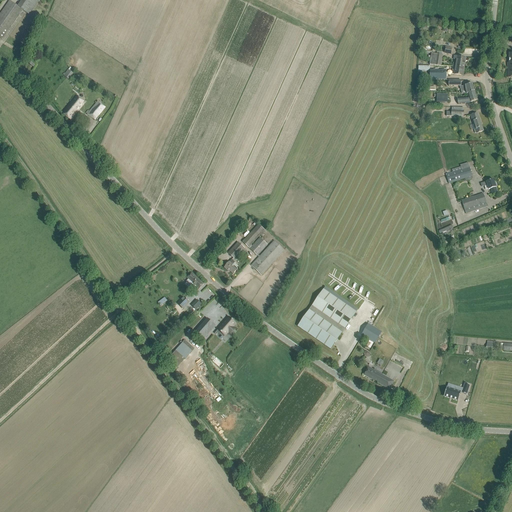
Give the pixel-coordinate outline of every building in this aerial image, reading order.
[(37,0),(22,0),(18,6),(29,14),(38,1),(37,0)] [(9,1),(0,13),(0,37),(2,39),(22,10),(9,1)] [(446,47),(444,54),(451,55),(453,48),(446,47)] [(431,53),(429,65),(441,66),(443,55),(431,53)] [(455,67),(464,68),(465,58),(454,56),(453,60),(456,60),(456,63),(453,63),(453,67),(455,67)] [(451,74),(462,76),(464,68),(455,67),(453,67),(451,74)] [(69,79),(74,73),(69,68),(65,73),(64,72),(63,74),(69,79)] [(446,72),(430,72),(430,80),(446,80),(446,72)] [(467,94),(468,93),(475,91),(472,83),(465,86),(460,87),(462,94),(467,94)] [(477,100),(475,91),(468,93),(469,97),(457,99),(458,104),(470,103),(470,102),(477,100)] [(437,94),(437,103),(448,103),(448,95),(437,94)] [(78,96),(63,114),(70,120),(85,102),(78,96)] [(98,101),(87,114),(95,120),(106,107),(98,101)] [(477,133),(483,131),(477,113),(470,115),(475,129),(474,130),(475,133),(477,133)] [(469,167),(446,175),(448,184),(472,177),(469,167)] [(497,192),(496,187),(497,187),(497,186),(496,183),(495,182),(494,183),(493,180),(490,181),(489,180),(486,181),(486,182),(481,184),(482,187),(487,185),(488,190),(490,189),(492,194),(497,192)] [(483,194),(462,201),(466,214),(487,207),(483,194)] [(258,224),(242,241),(257,255),(267,244),(260,238),(252,246),(251,245),(264,229),(258,224)] [(251,266),(261,275),(285,251),(275,241),(251,266)] [(237,242),(227,253),(235,259),(244,248),(237,242)] [(232,259),(224,268),(227,270),(228,269),(233,274),(238,269),(232,265),(235,262),(232,259)] [(359,309),(372,290),(332,264),(319,283),(359,309)] [(188,279),(186,281),(196,291),(198,288),(199,289),(204,284),(192,273),(187,278),(188,279)] [(323,289),(309,310),(342,333),(356,312),(323,289)] [(165,297),(158,302),(161,306),(168,301),(165,297)] [(181,301),(178,305),(183,309),(189,302),(183,297),(181,300),(181,301)] [(197,300),(192,305),(196,309),(201,304),(197,300)] [(309,310),(297,326),(331,349),(342,333),(309,310)] [(229,317),(218,330),(221,332),(220,333),(221,334),(222,333),(225,336),(229,331),(232,334),(235,330),(235,329),(235,330),(233,328),(232,327),(236,323),(235,323),(233,321),(232,320),(229,318),(229,317)] [(207,319),(195,333),(203,340),(212,329),(215,326),(212,323),(210,321),(207,319)] [(361,335),(375,343),(382,332),(368,324),(361,335)] [(185,341),(167,360),(177,368),(194,349),(185,341)] [(511,343),(503,343),(503,350),(511,351),(511,343)] [(442,374),(448,362),(420,348),(415,359),(422,363),(422,364),(442,374)] [(414,386),(423,368),(413,362),(404,380),(414,386)] [(381,373),(374,369),(374,370),(369,367),(364,375),(389,389),(394,382),(380,374),(381,373)] [(443,396),(443,397),(458,401),(460,393),(462,394),(462,393),(466,395),(467,395),(470,385),(469,385),(465,384),(465,383),(463,388),(460,387),(459,391),(446,387),(446,388),(444,396),(443,396)]
